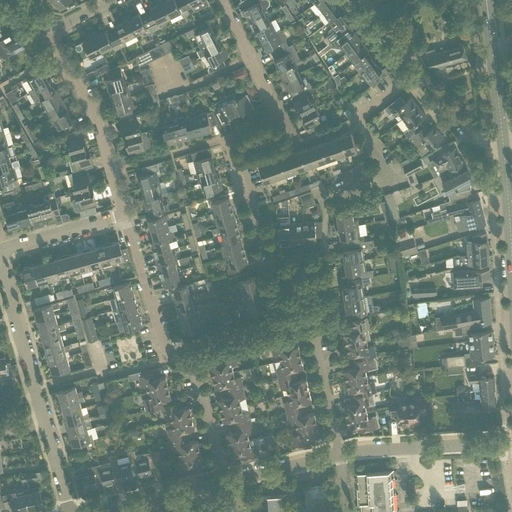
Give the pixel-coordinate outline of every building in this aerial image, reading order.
[(152,12),(147,14),(154,30),(160,27),(158,23),(169,17),(160,0),(155,0),(157,4),(150,8),(152,12)] [(188,13),(181,0),(175,0),(160,0),(169,17),(180,12),(182,16),(188,13)] [(181,0),(188,13),(194,10),(192,5),(203,0),(181,0)] [(243,11),(241,12),(243,15),(244,14),(247,20),(264,12),(268,9),(266,6),(268,4),(269,2),(268,0),(247,0),(244,2),(247,7),(242,9),(243,11)] [(317,0),(314,3),(319,8),(319,7),(323,11),(336,0),(317,0)] [(336,0),(323,11),(326,16),(325,17),(329,21),(343,10),(344,9),(336,0)] [(328,30),(327,35),(326,36),(331,42),(349,27),(346,23),(349,20),(346,15),(347,15),(343,10),(329,21),(328,22),(332,27),(328,30)] [(154,30),(147,14),(141,17),(139,13),(132,17),(130,12),(125,15),(135,34),(140,32),(141,34),(143,35),(145,35),(154,30)] [(266,17),(264,12),(247,20),(253,31),(254,30),(270,22),(267,16),(266,17)] [(118,29),(113,31),(120,47),(126,44),(124,40),(135,34),(125,15),(121,17),(123,21),(116,25),(118,29)] [(270,22),(254,30),(256,35),(257,35),(260,40),(277,32),(271,21),(270,22)] [(203,23),(194,27),(185,32),(188,37),(193,34),(198,45),(215,37),(212,32),(213,31),(210,25),(205,28),(203,23)] [(0,41),(0,43),(8,57),(14,54),(12,50),(19,45),(22,43),(11,24),(7,26),(9,30),(2,34),(4,39),(5,40),(1,43),(0,41)] [(349,27),(331,42),(329,44),(328,44),(331,47),(342,49),(343,48),(347,52),(361,41),(354,32),(353,32),(349,27)] [(120,47),(113,31),(107,34),(105,30),(98,34),(96,29),(91,32),(101,51),(112,46),(114,50),(120,47)] [(277,32),(260,40),(262,44),(261,45),(264,51),(269,48),(272,54),(288,45),(286,40),(286,37),(283,32),(281,29),(277,32)] [(101,51),(91,32),(87,34),(89,38),(82,42),(90,57),(101,51)] [(198,45),(200,49),(197,51),(200,57),(221,46),(218,41),(217,41),(215,37),(198,45)] [(162,43),(167,53),(174,49),(169,40),(162,43)] [(368,50),(361,41),(347,52),(350,57),(353,62),(367,51),(368,50)] [(418,41),(411,45),(418,55),(425,50),(418,41)] [(146,43),(141,46),(144,52),(148,50),(149,49),(146,43)] [(167,53),(162,43),(157,45),(162,55),(167,53)] [(292,44),(288,45),(272,54),(275,59),(274,59),(277,65),(276,65),(279,70),(295,62),(300,59),(292,44)] [(157,45),(153,48),(157,57),(162,55),(157,45)] [(425,52),(430,70),(467,59),(463,45),(436,53),(435,49),(425,52)] [(222,46),(221,46),(200,57),(202,59),(206,61),(209,65),(207,69),(209,72),(225,64),(223,59),(227,56),(222,46)] [(149,49),(148,50),(153,59),(157,57),(153,48),(149,49)] [(153,59),(148,50),(144,52),(135,56),(138,66),(149,63),(148,62),(153,59)] [(367,51),(353,62),(352,63),(359,72),(373,61),(370,56),(371,56),(367,51)] [(315,52),(311,54),(315,61),(316,61),(319,59),(315,52)] [(187,55),(179,59),(182,66),(191,62),(187,55)] [(373,61),(359,72),(370,86),(381,77),(377,73),(381,69),(378,64),(377,65),(373,61)] [(194,68),(191,62),(182,66),(185,73),(194,68)] [(295,62),(279,70),(277,71),(283,81),(299,73),(296,68),(297,68),(295,62)] [(107,63),(102,66),(93,70),(96,76),(110,69),(107,63)] [(245,67),(231,70),(233,79),(247,76),(245,67)] [(120,69),(117,70),(107,72),(109,78),(105,79),(108,91),(109,91),(126,86),(125,79),(123,80),(122,74),(120,69)] [(33,90),(48,80),(46,76),(46,75),(43,70),(27,79),(33,90)] [(151,73),(141,76),(143,83),(154,80),(151,73)] [(299,73),(283,81),(288,92),(290,91),(292,96),(309,87),(311,86),(309,81),(308,82),(305,76),(301,78),(299,73)] [(338,88),(345,82),(338,73),(334,77),(338,88)] [(223,76),(217,79),(220,85),(226,82),(223,76)] [(48,80),(33,90),(29,92),(35,101),(55,90),(52,85),(51,85),(48,80)] [(126,86),(109,91),(111,96),(112,96),(113,101),(130,96),(127,85),(126,86)] [(206,85),(200,88),(204,94),(210,91),(206,85)] [(309,87),(292,96),(291,97),(296,109),(299,107),(302,113),(316,107),(312,100),(310,101),(307,95),(311,93),(311,91),(309,87)] [(17,98),(12,89),(5,93),(11,102),(17,98)] [(55,90),(35,101),(35,102),(40,100),(42,104),(43,104),(46,109),(62,99),(56,89),(55,90)] [(157,92),(146,95),(148,103),(159,100),(157,92)] [(184,92),(177,94),(180,105),(187,103),(184,92)] [(233,93),(226,97),(228,100),(235,114),(241,111),(242,113),(254,107),(247,94),(238,98),(236,99),(233,93)] [(0,96),(0,104),(2,108),(8,104),(3,94),(0,96)] [(180,105),(177,94),(170,97),(173,107),(180,105)] [(130,96),(113,101),(115,106),(114,107),(115,113),(119,112),(121,118),(133,114),(131,108),(134,108),(130,96)] [(403,118),(418,106),(410,96),(402,103),(398,98),(400,96),(384,108),(389,114),(392,111),(395,115),(398,112),(403,118)] [(235,114),(228,100),(226,97),(213,103),(216,109),(212,111),(218,123),(219,125),(230,119),(229,117),(235,114)] [(62,99),(46,109),(49,113),(48,114),(51,119),(67,110),(68,110),(62,99)] [(406,135),(401,139),(403,141),(408,138),(424,125),(423,125),(421,127),(417,122),(425,115),(418,106),(403,118),(406,122),(405,124),(408,128),(403,132),(406,135)] [(316,107),(302,113),(305,120),(303,121),(308,132),(322,125),(317,114),(319,113),(316,107)] [(67,110),(51,119),(50,120),(56,130),(72,121),(69,116),(70,115),(67,110)] [(218,123),(212,111),(206,113),(206,112),(195,116),(200,133),(205,132),(206,132),(212,131),(210,125),(218,123)] [(133,114),(121,118),(122,122),(120,123),(122,130),(125,129),(127,136),(141,132),(139,124),(136,125),(133,114)] [(200,133),(195,116),(184,119),(184,120),(189,137),(195,135),(200,133)] [(178,123),(173,124),(178,142),(190,138),(189,137),(184,120),(178,122),(178,123)] [(178,142),(173,124),(168,126),(168,125),(162,126),(167,145),(178,142)] [(424,125),(408,138),(412,143),(419,137),(424,143),(416,149),(421,155),(429,149),(435,144),(443,137),(434,126),(429,129),(425,124),(424,125)] [(82,129),(72,131),(68,133),(71,144),(68,145),(70,152),(85,148),(83,142),(86,141),(82,129)] [(141,132),(127,136),(129,143),(126,143),(129,155),(152,149),(146,130),(141,132)] [(346,153),(347,153),(356,150),(351,133),(340,137),(346,153)] [(0,146),(8,144),(5,134),(0,134),(0,146)] [(340,137),(330,140),(336,157),(346,153),(340,137)] [(336,157),(330,140),(320,144),(326,161),(336,157)] [(8,144),(0,146),(0,159),(9,156),(16,154),(13,143),(8,144)] [(326,161),(320,144),(309,147),(315,164),(326,161)] [(309,147),(299,151),(305,168),(315,164),(309,147)] [(455,147),(446,152),(433,159),(441,175),(450,172),(464,164),(455,147)] [(85,148),(70,152),(64,154),(66,161),(69,160),(72,172),(86,168),(93,166),(89,154),(86,155),(85,148)] [(196,170),(196,172),(214,167),(212,162),(213,161),(213,160),(211,155),(210,155),(208,148),(191,153),(193,160),(196,170)] [(299,151),(289,154),(295,171),(305,168),(299,151)] [(289,154),(279,158),(285,175),(295,171),(289,154)] [(0,159),(0,171),(13,168),(14,167),(20,166),(18,160),(11,161),(11,162),(10,160),(9,156),(0,159)] [(285,175),(279,158),(269,162),(275,179),(285,175)] [(403,167),(410,163),(407,159),(399,163),(403,167)] [(406,176),(410,173),(422,167),(418,159),(410,163),(403,167),(406,176)] [(140,182),(142,187),(159,182),(156,171),(155,171),(155,170),(158,169),(156,163),(157,163),(157,162),(141,167),(143,174),(138,176),(139,182),(140,182)] [(275,179),(269,162),(258,165),(264,182),(275,179)] [(13,168),(0,171),(0,183),(1,183),(3,189),(13,186),(19,184),(17,178),(18,178),(14,167),(13,168)] [(215,172),(214,167),(196,172),(199,183),(200,182),(218,177),(216,172),(215,172)] [(71,172),(65,174),(68,185),(72,184),(74,192),(88,188),(87,181),(89,180),(86,168),(72,172),(71,172)] [(453,176),(442,182),(442,183),(445,181),(448,193),(449,199),(449,200),(454,199),(471,194),(469,187),(471,186),(469,182),(466,170),(467,170),(466,169),(459,173),(453,174),(453,176)] [(415,184),(410,173),(406,176),(410,186),(415,184)] [(219,177),(218,177),(200,182),(202,188),(203,188),(205,194),(207,199),(219,196),(218,190),(222,189),(219,177)] [(159,182),(142,187),(143,192),(142,193),(144,198),(161,194),(163,193),(159,182)] [(13,186),(3,189),(1,189),(2,195),(15,192),(13,186)] [(73,199),(72,202),(74,210),(77,211),(79,210),(81,216),(85,215),(83,209),(97,205),(93,193),(90,194),(88,188),(74,192),(76,199),(73,199)] [(42,197),(44,201),(44,202),(38,203),(43,221),(55,218),(54,215),(60,213),(53,190),(45,193),(42,197)] [(310,191),(301,194),(299,195),(302,202),(313,198),(310,191)] [(399,217),(400,217),(392,192),(384,195),(386,199),(386,200),(392,219),(399,217)] [(144,198),(143,199),(146,210),(150,209),(152,215),(170,210),(168,203),(164,204),(161,194),(144,198)] [(229,196),(209,202),(210,207),(213,206),(215,212),(232,207),(229,196)] [(315,204),(313,198),(302,202),(304,208),(315,204)] [(432,217),(426,219),(427,223),(450,217),(449,214),(467,209),(467,213),(482,209),(479,199),(470,201),(456,205),(454,199),(449,200),(439,204),(440,204),(442,208),(430,211),(432,217)] [(13,200),(2,203),(10,229),(16,227),(15,226),(21,225),(16,207),(13,200)] [(386,200),(379,202),(384,219),(391,218),(392,219),(386,200)] [(33,204),(27,205),(32,223),(32,224),(43,221),(38,203),(33,205),(33,204)] [(32,223),(27,205),(26,204),(16,207),(21,225),(26,223),(26,224),(32,223)] [(232,207),(215,212),(217,218),(214,219),(215,224),(235,218),(232,207)] [(482,209),(467,213),(461,215),(462,219),(456,221),(459,231),(486,224),(482,209)] [(338,227),(358,224),(357,219),(353,220),(352,212),(336,215),(337,220),(336,222),(337,225),(338,226),(338,227)] [(168,213),(148,219),(151,230),(168,225),(166,219),(170,218),(168,213)] [(277,224),(277,221),(271,222),(272,234),(278,233),(279,245),(291,244),(289,223),(289,217),(282,218),(283,224),(277,224)] [(238,229),(235,218),(215,224),(216,229),(219,228),(221,234),(238,229)] [(314,221),(302,222),(303,243),(316,242),(315,237),(321,236),(322,221),(314,221)] [(302,222),(289,223),(291,244),(303,243),(302,222)] [(338,227),(338,228),(337,230),(338,233),(339,234),(340,239),(347,238),(348,243),(364,241),(363,235),(360,235),(358,224),(338,227)] [(168,225),(151,230),(154,241),(171,236),(174,235),(173,231),(170,232),(168,225)] [(238,229),(221,234),(223,240),(220,241),(221,246),(241,240),(238,229)] [(472,241),(466,241),(467,254),(488,253),(487,240),(486,240),(486,233),(481,233),(472,236),(472,241)] [(413,235),(396,240),(401,255),(418,250),(413,235)] [(154,241),(151,242),(154,253),(171,248),(169,242),(172,241),(171,236),(154,241)] [(241,240),(221,246),(219,247),(222,258),(227,256),(244,251),(241,240)] [(342,251),(343,256),(342,257),(342,260),(344,261),(344,263),(363,259),(362,248),(367,247),(368,248),(372,247),(372,246),(374,246),(373,240),(364,241),(348,243),(348,244),(351,243),(352,249),(342,251)] [(118,241),(107,244),(113,262),(118,260),(120,265),(130,262),(126,247),(121,249),(118,241)] [(107,244),(97,247),(102,265),(113,262),(107,244)] [(97,247),(86,250),(91,268),(97,266),(99,274),(104,273),(102,265),(97,247)] [(171,248),(154,253),(157,264),(177,259),(176,254),(172,255),(171,248)] [(86,250),(76,253),(81,271),(91,268),(86,250)] [(244,251),(227,256),(229,262),(226,263),(228,268),(226,269),(228,274),(243,270),(242,264),(247,263),(244,251)] [(81,271),(76,253),(65,256),(70,274),(81,271)] [(467,254),(459,255),(460,264),(468,263),(488,262),(488,253),(467,254)] [(70,274),(65,256),(55,259),(60,277),(70,274)] [(429,256),(421,259),(423,265),(430,263),(429,256)] [(60,277),(55,259),(44,262),(49,280),(60,277)] [(178,263),(177,259),(157,264),(160,275),(177,270),(175,264),(178,263)] [(365,271),(363,259),(344,263),(346,274),(352,273),(353,279),(353,280),(370,277),(373,276),(372,270),(365,271)] [(49,280),(44,262),(33,265),(38,283),(40,288),(44,287),(45,285),(43,281),(49,280)] [(38,283),(33,265),(23,268),(28,286),(38,283)] [(489,269),(453,271),(454,288),(482,286),(481,278),(489,277),(489,269)] [(177,270),(160,275),(164,286),(184,281),(182,276),(179,277),(177,270)] [(406,270),(400,271),(402,280),(408,279),(406,270)] [(244,273),(234,276),(228,277),(230,283),(236,282),(237,286),(240,285),(242,292),(259,287),(255,276),(246,279),(244,273)] [(106,278),(108,284),(116,282),(114,275),(106,278)] [(347,280),(348,286),(342,287),(344,299),(363,296),(361,284),(370,282),(370,277),(353,280),(353,279),(347,280)] [(108,284),(106,278),(98,280),(99,287),(108,284)] [(84,284),(86,290),(94,288),(92,281),(84,284)] [(130,281),(120,284),(113,286),(116,297),(133,292),(130,281)] [(187,283),(180,285),(170,288),(173,299),(193,294),(192,289),(188,290),(187,283)] [(86,290),(84,284),(76,286),(78,293),(86,290)] [(63,290),(65,296),(73,294),(71,287),(63,290)] [(259,287),(242,292),(244,298),(241,299),(242,304),(262,298),(259,287)] [(424,289),(413,290),(413,298),(424,297),(424,289)] [(65,296),(63,290),(55,292),(57,299),(65,296)] [(133,292),(116,297),(114,298),(115,303),(113,303),(111,306),(112,310),(116,309),(136,303),(133,292)] [(42,296),(44,302),(52,300),(50,293),(42,296)] [(193,294),(173,299),(176,310),(193,305),(191,299),(194,298),(193,294)] [(363,296),(344,299),(346,311),(353,310),(354,317),(364,314),(378,311),(377,305),(373,306),(371,294),(363,296)] [(44,302),(42,296),(34,298),(36,305),(44,302)] [(455,313),(441,315),(441,316),(444,329),(462,327),(475,325),(491,323),(489,297),(473,299),(473,310),(474,312),(455,315),(455,313)] [(79,308),(85,306),(83,298),(77,299),(79,308)] [(265,309),(262,298),(242,304),(243,309),(247,308),(248,314),(265,309)] [(69,309),(76,307),(74,299),(67,301),(69,309)] [(58,301),(44,305),(34,308),(37,318),(54,313),(53,309),(60,307),(58,301)] [(136,303),(116,309),(117,312),(114,316),(116,321),(117,321),(139,314),(136,303)] [(195,312),(193,305),(176,310),(180,321),(199,316),(198,311),(195,312)] [(85,306),(79,308),(81,316),(87,314),(85,306)] [(76,307),(69,309),(71,317),(78,315),(76,307)] [(57,324),(54,313),(37,318),(40,329),(57,324)] [(142,325),(139,314),(117,321),(120,332),(142,325)] [(199,316),(180,321),(183,333),(199,328),(197,322),(201,321),(199,316)] [(346,345),(366,340),(370,339),(367,329),(370,328),(367,317),(349,321),(351,332),(343,334),(346,345)] [(92,319),(83,321),(85,329),(94,327),(92,319)] [(64,322),(57,324),(40,329),(43,340),(60,335),(59,330),(66,328),(64,322)] [(475,325),(462,327),(462,334),(468,333),(469,340),(477,340),(477,341),(493,340),(493,338),(494,338),(493,332),(492,332),(492,330),(476,331),(475,325)] [(94,327),(85,329),(89,340),(98,338),(94,327)] [(82,328),(75,330),(77,338),(84,336),(82,328)] [(60,335),(43,340),(46,350),(63,345),(60,335)] [(280,360),(300,356),(298,345),(288,347),(286,341),(289,341),(289,340),(270,345),(273,356),(279,355),(280,360)] [(368,346),(366,340),(346,345),(349,356),(359,354),(360,359),(376,356),(373,345),(368,346)] [(494,356),(493,340),(477,341),(477,340),(469,340),(470,358),(494,356)] [(86,342),(80,344),(82,352),(88,350),(86,342)] [(63,345),(46,350),(49,361),(66,356),(65,350),(68,349),(70,346),(69,343),(63,345)] [(88,350),(82,352),(84,359),(83,359),(85,368),(93,366),(88,350)] [(237,364),(237,363),(235,353),(216,357),(216,358),(219,357),(220,363),(210,365),(213,376),(233,372),(232,366),(237,364)] [(464,355),(446,357),(446,358),(446,359),(447,366),(462,365),(465,365),(464,355)] [(5,362),(4,356),(0,356),(0,380),(13,379),(10,362),(5,362)] [(71,372),(66,356),(49,361),(52,372),(58,370),(59,375),(71,372)] [(300,356),(280,360),(282,367),(276,369),(278,379),(294,375),(293,369),(303,367),(300,356)] [(376,356),(360,359),(350,362),(352,361),(354,367),(344,369),(346,381),(367,376),(366,370),(377,368),(375,360),(373,360),(372,357),(376,356)] [(400,361),(398,363),(399,366),(401,368),(411,365),(410,359),(400,361)] [(462,365),(447,366),(447,367),(448,373),(462,372),(462,365)] [(148,391),(168,387),(165,376),(155,378),(154,372),(156,372),(138,376),(140,385),(141,387),(146,385),(148,391)] [(233,372),(213,376),(215,387),(225,385),(227,391),(243,387),(240,376),(235,378),(233,372)] [(479,374),(469,375),(469,383),(472,383),(480,382),(480,390),(475,391),(475,393),(480,393),(487,392),(488,395),(495,395),(494,376),(480,377),(479,374)] [(294,375),(278,379),(281,390),(287,389),(288,395),(308,389),(306,378),(296,381),(294,375)] [(367,376),(346,381),(349,392),(359,389),(360,395),(368,393),(372,393),(376,392),(374,381),(368,382),(367,376)] [(99,389),(97,383),(91,385),(94,393),(100,391),(99,389)] [(82,391),(77,392),(75,386),(58,391),(61,402),(83,396),(82,391)] [(168,387),(148,391),(149,397),(143,399),(146,410),(162,406),(160,400),(170,398),(168,387)] [(243,387),(227,391),(228,397),(218,399),(221,410),(241,405),(239,399),(245,398),(243,387)] [(308,389),(288,395),(289,400),(284,402),(286,413),(302,409),(301,403),(311,401),(308,389)] [(102,399),(100,391),(94,393),(96,401),(102,399)] [(481,398),(473,398),(474,408),(481,408),(496,407),(495,395),(488,395),(487,392),(480,393),(481,398)] [(375,404),(372,393),(368,393),(360,395),(350,397),(350,398),(352,397),(353,403),(343,405),(346,416),(366,412),(365,406),(375,404)] [(0,405),(13,404),(11,395),(0,396),(0,405)] [(83,396),(61,402),(64,412),(81,408),(79,402),(85,401),(83,396)] [(414,403),(408,403),(408,424),(420,423),(419,413),(425,412),(425,415),(426,415),(425,412),(425,400),(425,396),(413,396),(414,403)] [(408,424),(408,403),(401,403),(401,397),(389,398),(390,417),(391,417),(391,414),(396,414),(397,424),(408,424)] [(162,406),(164,417),(170,416),(171,422),(191,417),(189,406),(179,408),(178,403),(180,402),(162,406)] [(100,414),(106,412),(103,404),(97,406),(100,414)] [(242,411),(241,405),(221,410),(223,421),(233,419),(235,425),(251,421),(248,410),(242,411)] [(81,408),(64,412),(65,416),(67,423),(90,417),(88,413),(83,414),(81,408)] [(302,409),(286,413),(289,424),(294,423),(296,428),(316,423),(314,412),(304,415),(302,409)] [(366,412),(346,416),(349,427),(356,426),(359,425),(360,431),(358,431),(358,432),(379,427),(376,415),(368,417),(366,412)] [(90,417),(67,423),(70,434),(87,429),(93,427),(90,417)] [(191,417),(171,422),(173,428),(167,429),(170,440),(185,436),(184,430),(194,428),(191,417)] [(251,421),(235,425),(236,431),(226,433),(229,444),(249,440),(248,434),(253,433),(251,421)] [(316,423),(296,428),(297,435),(292,436),(294,447),(313,442),(312,442),(310,442),(309,437),(319,434),(316,423)] [(136,427),(129,429),(130,430),(131,436),(138,434),(136,427)] [(87,429),(70,434),(73,445),(78,443),(81,451),(94,447),(93,439),(91,434),(89,434),(87,429)] [(185,436),(170,440),(172,451),(178,450),(179,456),(199,451),(197,440),(187,442),(185,436)] [(249,440),(229,444),(231,455),(239,453),(241,453),(243,458),(240,459),(259,455),(256,444),(258,444),(256,438),(249,440)] [(129,462),(118,465),(119,472),(122,481),(134,478),(132,472),(134,471),(135,472),(138,471),(136,460),(135,455),(134,450),(127,452),(129,462)] [(141,459),(136,460),(138,471),(140,477),(152,474),(150,465),(156,463),(156,461),(153,451),(147,453),(147,452),(140,453),(141,459)] [(199,451),(179,456),(181,462),(175,463),(177,474),(196,470),(196,469),(193,470),(192,464),(202,462),(199,451)] [(109,456),(110,462),(99,464),(101,476),(104,485),(116,482),(114,473),(119,472),(118,465),(116,454),(109,456)] [(88,467),(89,471),(81,473),(85,490),(98,487),(95,477),(101,476),(99,464),(88,467)] [(393,511),(391,472),(394,472),(393,471),(354,474),(357,474),(359,505),(361,504),(361,511),(393,511)] [(35,472),(21,474),(22,481),(36,480),(35,472)] [(23,486),(2,491),(5,504),(6,507),(13,505),(14,511),(17,511),(29,509),(25,492),(25,493),(24,489),(24,488),(23,486)] [(330,486),(300,488),(304,488),(305,505),(307,504),(308,510),(302,510),(302,511),(332,509),(328,509),(327,496),(325,496),(324,487),(330,486)] [(29,487),(24,488),(24,489),(25,493),(25,492),(29,509),(43,506),(39,489),(31,491),(29,487)] [(281,511),(280,496),(286,495),(262,496),(262,497),(267,496),(268,511),(281,511)]
